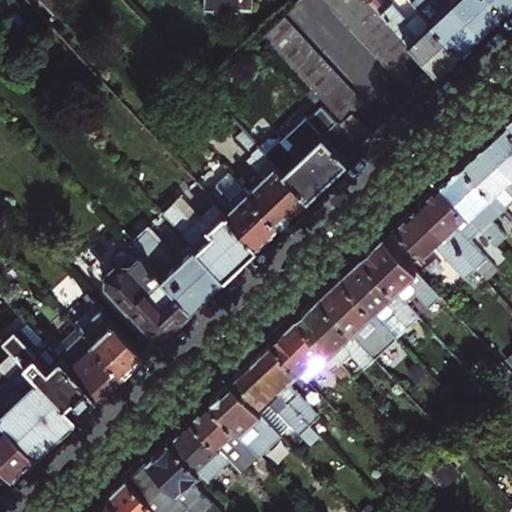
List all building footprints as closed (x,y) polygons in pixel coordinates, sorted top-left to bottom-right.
[(0,0),(0,8),(8,0),(0,0)] [(214,0),(215,10),(249,10),(249,5),(260,5),(259,0),(214,0)] [(371,4),(368,0),(324,0),(417,99),(439,78),(377,10),(371,4)] [(463,56),(419,9),(407,20),(388,0),(375,0),(371,4),(377,10),(439,78),(453,65),(463,56)] [(484,36),(450,0),(419,0),(415,5),(419,9),(463,56),(474,46),(484,36)] [(507,15),(493,0),(450,0),(484,36),(494,27),(507,15)] [(511,0),(493,0),(507,15),(511,9),(511,0)] [(373,139),(352,118),(367,104),(286,20),(262,42),(343,126),(340,130),(361,151),(368,145),(373,139)] [(322,138),(305,154),(299,160),(272,131),(238,96),(223,110),(242,131),(308,200),(324,185),(352,159),(361,151),(340,130),(327,142),(322,138)] [(495,130),(483,141),(511,172),(511,128),(505,121),(495,130)] [(277,125),(272,131),(299,160),(305,154),(277,125)] [(261,180),(248,193),(279,227),(293,214),(308,200),(242,131),(234,139),(253,159),(262,169),(256,175),(261,180)] [(472,151),(459,164),(502,210),(511,201),(511,172),(483,141),(472,151)] [(262,169),(253,159),(247,165),(256,175),(262,169)] [(502,210),(459,164),(448,174),(438,183),(466,213),(495,244),(506,235),(492,219),(502,210)] [(248,193),(230,174),(205,193),(212,200),(221,209),(257,248),(267,238),(279,227),(248,193)] [(466,213),(438,183),(427,194),(416,204),(483,276),(493,267),(458,227),(454,230),(451,225),(466,213)] [(178,194),(171,201),(189,221),(197,214),(178,194)] [(212,200),(197,214),(205,224),(221,209),(212,200)] [(191,243),(224,278),(237,266),(257,248),(221,209),(205,224),(197,214),(189,221),(171,201),(161,210),(191,243)] [(483,276),(416,204),(404,214),(395,223),(423,253),(436,242),(438,244),(437,245),(473,286),(483,276)] [(136,233),(127,241),(135,250),(191,309),(205,296),(208,293),(224,278),(191,243),(184,243),(179,249),(178,255),(166,266),(136,233)] [(374,243),(362,254),(406,301),(417,291),(429,305),(441,294),(384,234),(374,243)] [(191,309),(135,250),(127,258),(125,256),(121,256),(118,258),(115,261),(117,268),(103,280),(158,339),(173,326),(191,309)] [(406,301),(362,254),(356,259),(351,264),(340,274),(396,335),(419,315),(406,301)] [(396,335),(340,274),(330,283),(320,293),(376,354),(396,335)] [(376,354),(320,293),(309,303),(295,316),(339,363),(351,352),(363,365),(376,354)] [(138,359),(143,354),(87,295),(64,316),(88,341),(93,346),(120,375),(138,359)] [(0,335),(0,336),(26,364),(66,407),(72,402),(76,405),(79,403),(80,404),(83,402),(89,397),(93,400),(96,397),(43,340),(20,316),(0,335)] [(339,363),(295,316),(282,329),(269,341),(297,371),(319,351),(323,355),(321,361),(329,370),(332,367),(339,376),(346,370),(339,363)] [(43,340),(96,397),(107,387),(120,375),(93,346),(80,358),(75,353),(70,357),(63,350),(63,345),(55,335),(48,336),(43,340)] [(93,346),(88,341),(75,353),(80,358),(93,346)] [(297,371),(269,341),(259,350),(249,360),(308,423),(319,413),(288,378),(297,371)] [(321,361),(323,355),(319,351),(297,371),(304,378),(321,361)] [(308,423),(249,360),(239,369),(230,378),(280,432),(282,434),(292,426),(310,446),(321,436),(308,423)] [(75,417),(66,407),(26,364),(9,380),(0,370),(0,418),(34,455),(65,426),(75,417)] [(280,432),(230,378),(220,386),(207,399),(251,445),(254,449),(257,452),(280,432)] [(251,445),(207,399),(198,407),(189,415),(218,447),(229,459),(242,447),(244,451),(251,445)] [(453,439),(475,418),(465,408),(443,428),(453,439)] [(218,447),(189,415),(178,426),(167,436),(196,467),(218,447)] [(34,455),(0,418),(0,463),(2,466),(11,476),(24,464),(34,455)] [(220,511),(188,475),(196,467),(167,436),(158,444),(136,464),(125,475),(156,509),(159,511),(196,511),(197,511),(220,511)] [(236,466),(254,449),(251,445),(244,451),(242,447),(229,459),(236,466)] [(229,459),(218,447),(196,467),(207,479),(229,459)] [(152,511),(156,509),(125,475),(114,485),(105,494),(121,511),(152,511)] [(121,511),(105,494),(97,501),(89,508),(84,511),(121,511)]
